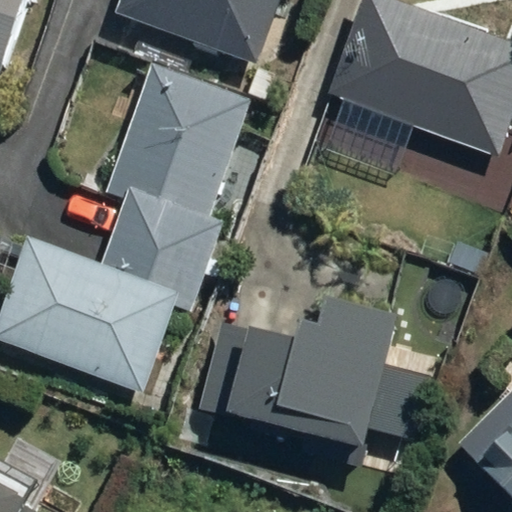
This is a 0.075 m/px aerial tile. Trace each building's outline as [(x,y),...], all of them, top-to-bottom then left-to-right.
[(0,0),(0,87),(31,0),(0,0)] [(107,0),(101,19),(255,72),(279,0),(107,0)] [(511,50),(382,0),(364,0),(326,99),(493,164),(511,114),(511,50)] [(245,111),(141,70),(99,192),(117,197),(94,271),(0,242),(0,279),(10,283),(0,316),(0,349),(135,390),(161,307),(192,316),(220,225),(211,223),(245,111)] [(221,325),(197,418),(226,429),(224,434),(348,466),(382,334),(295,312),(287,342),(221,325)] [(511,389),(447,450),(496,503),(511,488),(511,389)]
